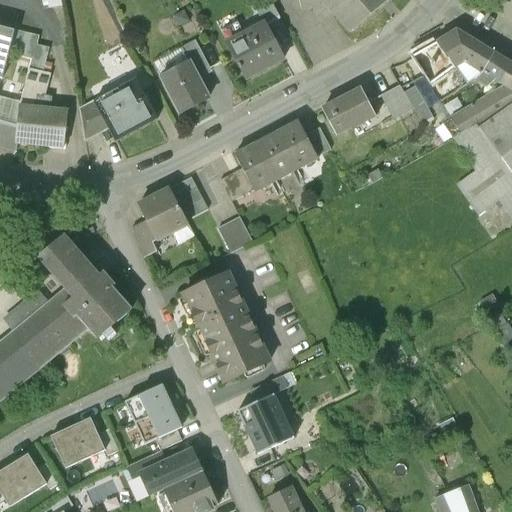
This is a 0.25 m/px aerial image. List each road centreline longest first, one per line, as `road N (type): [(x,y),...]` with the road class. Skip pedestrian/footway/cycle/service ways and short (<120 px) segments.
road 1 (residential): [(438,0),(383,50),(166,166),(99,192)]
road 2 (residential): [(182,362),(0,454)]
road 3 (residential): [(99,192),(182,362)]
road 4 (residential): [(182,362),(256,511)]
